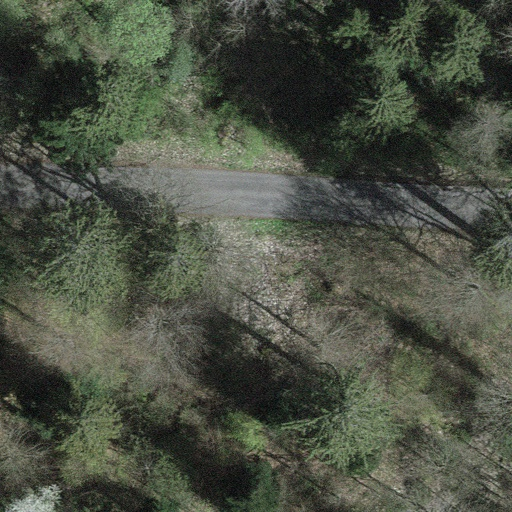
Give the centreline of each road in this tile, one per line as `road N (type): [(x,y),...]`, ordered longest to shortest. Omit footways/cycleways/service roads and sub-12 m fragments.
road 1 (tertiary): [(511,203),(0,199)]
road 2 (track): [(0,101),(72,36),(170,0)]
